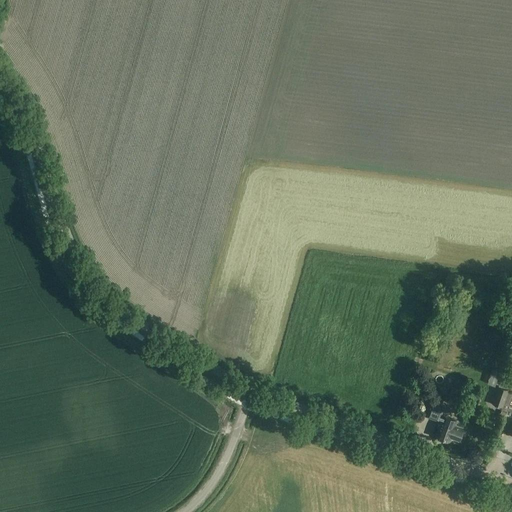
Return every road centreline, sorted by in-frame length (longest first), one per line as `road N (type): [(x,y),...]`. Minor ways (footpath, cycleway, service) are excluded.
road 1 (tertiary): [(254,393),(140,323),(76,263),(30,130),(0,71)]
road 2 (tertiary): [(511,488),(254,393)]
road 3 (unclassified): [(188,511),(223,467),(254,393)]
